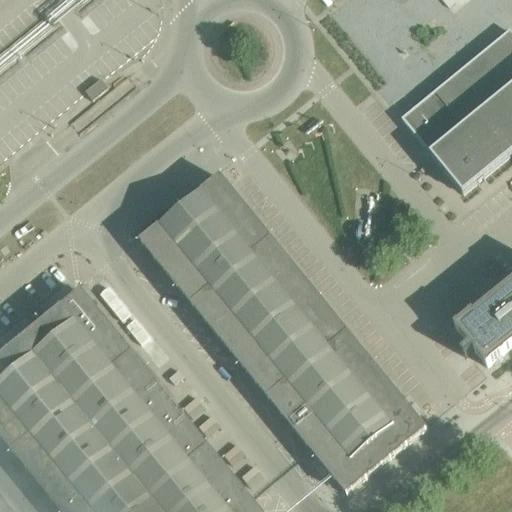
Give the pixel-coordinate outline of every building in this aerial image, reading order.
[(444,0),(457,14),(472,0),(444,0)] [(511,35),(510,34),(401,123),(463,198),(511,158),(511,35)] [(221,182),(142,247),(347,499),(426,434),(221,182)] [(511,287),(474,318),(473,317),(456,331),(488,370),(511,350),(511,287)] [(257,511),(171,405),(133,358),(120,343),(94,311),(82,296),(48,323),(35,334),(8,356),(0,362),(0,441),(58,511),(257,511)] [(223,459),(233,470),(245,459),(236,448),(223,459)] [(263,481),(254,470),(241,480),(250,492),(263,481)]
